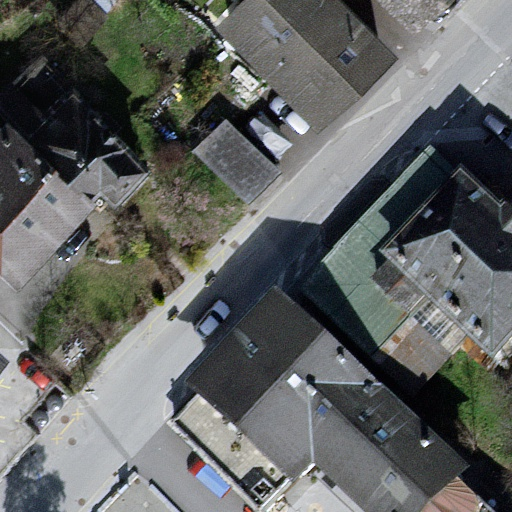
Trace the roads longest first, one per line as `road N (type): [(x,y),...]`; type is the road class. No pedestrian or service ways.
road 1 (unclassified): [(35,511),(216,310),(511,9)]
road 2 (unknown): [(91,442),(195,511)]
